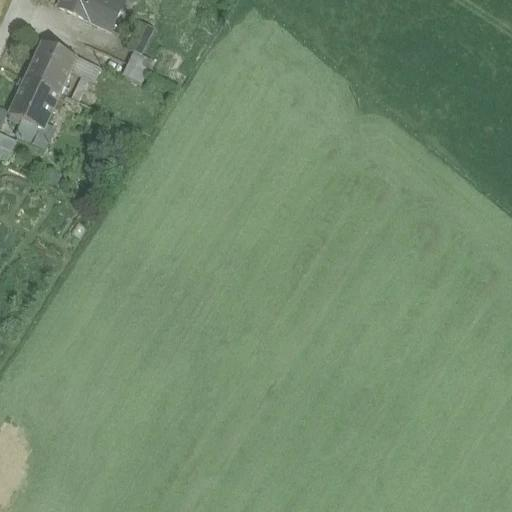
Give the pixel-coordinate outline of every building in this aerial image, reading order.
[(103,0),(62,0),(58,9),(91,25),(101,5),(103,0)] [(114,0),(110,8),(120,13),(125,5),(115,0),(114,0)] [(110,8),(101,5),(91,25),(111,34),(120,13),(110,8)] [(42,45),(25,81),(60,98),(75,64),(77,61),(42,45)] [(152,63),(134,56),(129,68),(147,75),(152,63)] [(92,72),(75,64),(60,98),(77,105),(92,72)] [(141,88),(147,75),(129,68),(123,81),(141,88)] [(60,98),(25,81),(9,117),(26,124),(44,133),(60,98)] [(36,149),(44,133),(26,124),(18,141),(36,149)] [(16,145),(0,137),(0,161),(6,165),(16,145)]
